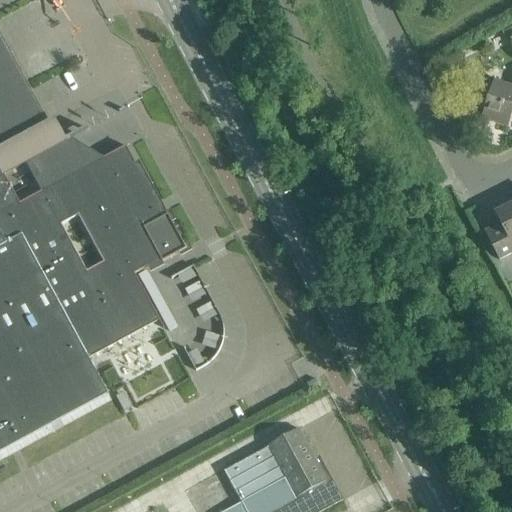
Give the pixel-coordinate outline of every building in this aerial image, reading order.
[(0,453),(108,395),(86,354),(156,315),(135,275),(161,261),(162,263),(187,250),(168,217),(164,218),(126,147),(106,159),(104,160),(69,138),(59,144),(50,127),(43,130),(0,51),(0,40),(2,40),(0,35),(0,453)] [(492,78),(474,87),(485,109),(481,120),(508,129),(511,116),(511,84),(511,88),(494,82),(492,78)] [(511,205),(495,214),(501,225),(485,233),(499,261),(504,258),(511,254),(511,205)] [(188,288),(196,299),(208,290),(201,280),(188,288)] [(212,301),(201,309),(208,320),(220,312),(212,301)] [(207,343),(221,346),(224,335),(210,331),(207,343)] [(272,511),(325,511),(342,503),(330,480),(327,482),(299,431),(267,449),(289,490),(277,497),(282,507),(272,511)] [(242,504),(226,511),(272,511),(282,507),(277,497),(289,490),(267,449),(224,472),(242,504)]
